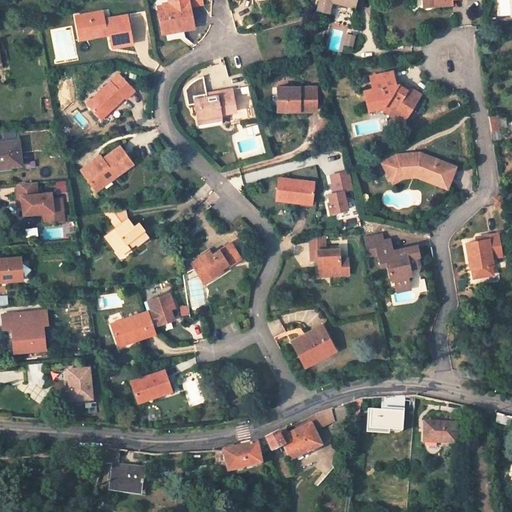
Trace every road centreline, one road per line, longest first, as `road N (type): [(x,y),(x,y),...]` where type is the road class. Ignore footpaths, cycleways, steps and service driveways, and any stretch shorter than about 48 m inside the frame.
road 1 (residential): [(262,330),(259,292),(275,256),(273,239),(165,125),(160,100),(168,73),(226,42),(221,5)]
road 2 (residential): [(442,390),(438,335),(449,293),(441,235),(490,187),(473,74),(452,59)]
road 3 (tertiary): [(0,429),(166,440),(243,431),(303,407)]
road 4 (tertiary): [(303,407),(366,386),(442,390)]
